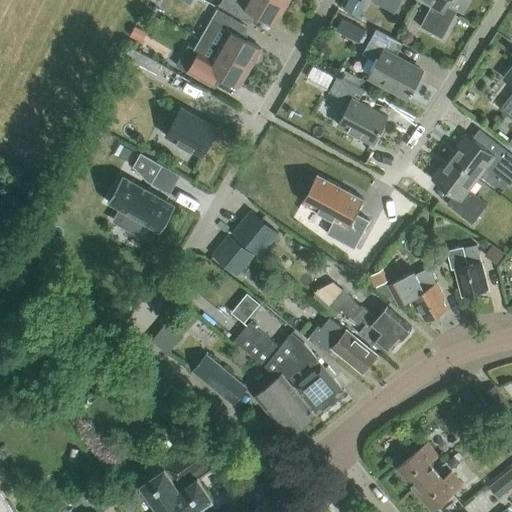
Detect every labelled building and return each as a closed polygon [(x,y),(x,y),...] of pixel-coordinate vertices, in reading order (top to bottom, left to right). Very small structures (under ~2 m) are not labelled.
[(286,4),(278,0),(221,0),(219,5),(245,20),(251,9),(275,23),(286,4)] [(357,0),(346,0),(342,9),(358,18),(365,4),(357,0)] [(373,0),(373,2),(395,13),(402,0),(373,0)] [(446,10),(450,0),(418,0),(431,6),(420,27),(443,39),(455,15),(446,10)] [(243,23),(217,8),(200,38),(250,67),(261,48),(237,34),(243,23)] [(134,28),(130,36),(137,39),(140,41),(144,34),(141,32),(134,28)] [(408,97),(422,71),(396,57),(402,44),(376,30),(364,54),(377,61),(369,77),(408,97)] [(250,67),(200,38),(194,47),(188,44),(176,64),(188,71),(210,84),(216,72),(239,86),(250,67)] [(511,80),(511,93),(501,108),(511,117),(511,66),(505,75),(511,80)] [(321,83),(331,89),(338,76),(327,70),(321,83)] [(365,89),(338,75),(338,76),(331,89),(329,92),(350,103),(338,125),(373,144),(388,115),(359,100),(365,89)] [(476,108),(485,94),(471,85),(462,99),(476,108)] [(204,154),(220,123),(183,102),(166,133),(204,154)] [(466,134),(449,156),(477,178),(487,165),(511,182),(511,181),(511,154),(498,144),(491,154),(466,134)] [(152,183),(163,164),(142,153),(135,166),(149,181),(152,183)] [(468,189),(477,178),(449,156),(433,178),(458,198),(451,207),(472,223),(487,204),(468,189)] [(359,198),(313,173),(298,202),(330,219),(322,233),(351,248),(365,219),(351,212),(359,198)] [(159,235),(175,207),(121,177),(106,206),(124,215),(119,224),(142,237),(147,228),(159,235)] [(281,233),(252,210),(233,233),(262,256),(281,233)] [(230,234),(213,255),(235,272),(252,252),(230,234)] [(496,262),(503,252),(492,244),(485,254),(496,262)] [(456,266),(463,295),(488,289),(477,245),(448,253),(451,268),(456,266)] [(445,295),(437,281),(436,281),(428,266),(416,273),(414,269),(389,283),(399,302),(410,296),(415,305),(418,304),(426,319),(435,314),(439,316),(444,313),(445,309),(447,308),(441,297),(445,295)] [(381,269),(369,276),(375,287),(387,280),(381,269)] [(361,319),(366,323),(358,331),(373,344),(376,340),(389,350),(402,336),(406,336),(409,332),(409,328),(411,326),(387,305),(377,316),(361,303),(360,305),(351,297),(352,295),(342,287),(341,288),(340,289),(329,303),(341,312),(342,310),(359,322),(361,319)] [(236,310),(250,321),(266,301),(252,290),(236,310)] [(168,352),(183,333),(167,321),(152,340),(168,352)] [(317,411),(343,389),(332,376),(334,375),(326,365),(325,367),(304,342),(292,333),(281,347),(249,322),(235,339),(275,373),(281,368),(288,377),(290,375),(302,391),(301,393),(317,411)] [(363,370),(377,353),(345,328),(337,338),(322,326),(315,336),(330,348),(332,345),(363,370)] [(208,352),(194,369),(234,402),(249,385),(208,352)] [(158,403),(172,386),(153,370),(138,388),(158,403)] [(288,434),(313,413),(281,373),(256,394),(288,434)] [(488,422),(510,405),(495,386),(473,402),(488,422)] [(198,476),(229,454),(213,432),(211,433),(201,425),(193,430),(201,441),(140,484),(159,511),(194,511),(213,498),(198,476)] [(399,466),(416,487),(437,470),(430,462),(439,454),(428,442),(399,466)] [(483,485),(508,465),(499,454),(474,473),(483,485)] [(499,498),(511,486),(511,468),(489,486),(499,498)] [(433,508),(463,485),(452,471),(443,478),(437,470),(416,487),(433,508)] [(99,511),(109,503),(94,483),(84,491),(99,511)]
